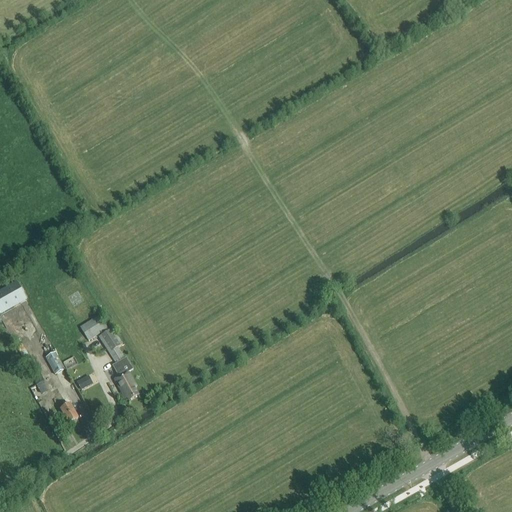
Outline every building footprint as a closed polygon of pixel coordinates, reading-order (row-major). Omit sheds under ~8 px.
[(88,341),(107,330),(100,317),(80,328),(88,341)] [(115,364),(123,359),(117,349),(122,346),(112,330),(98,338),(108,354),(115,364)] [(56,376),(64,372),(54,354),(46,358),(56,376)] [(44,382),(37,369),(30,373),(36,386),(44,382)] [(129,401),(138,396),(134,389),(137,387),(129,372),(114,380),(125,399),(127,398),(129,401)] [(77,382),(81,390),(92,384),(88,376),(77,382)] [(69,398),(64,400),(61,396),(54,400),(57,405),(55,406),(58,412),(61,410),(69,424),(79,419),(71,405),(73,404),(69,398)] [(56,415),(50,404),(45,406),(51,418),(56,415)]
